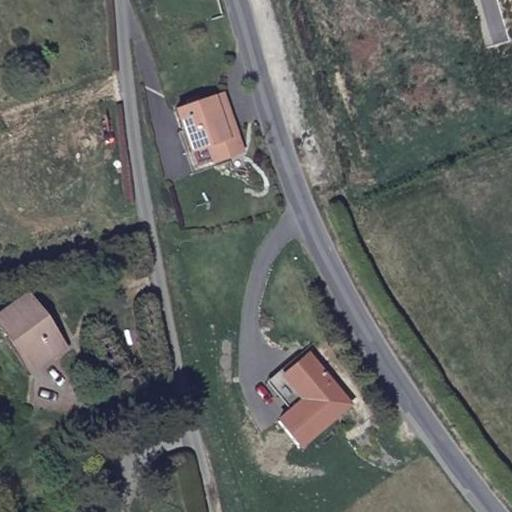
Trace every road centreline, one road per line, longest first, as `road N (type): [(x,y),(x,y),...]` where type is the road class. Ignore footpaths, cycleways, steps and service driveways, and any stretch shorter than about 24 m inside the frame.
road 1 (residential): [(495,511),(412,398),(314,220),(235,0)]
road 2 (residential): [(127,0),(150,228),(201,470)]
